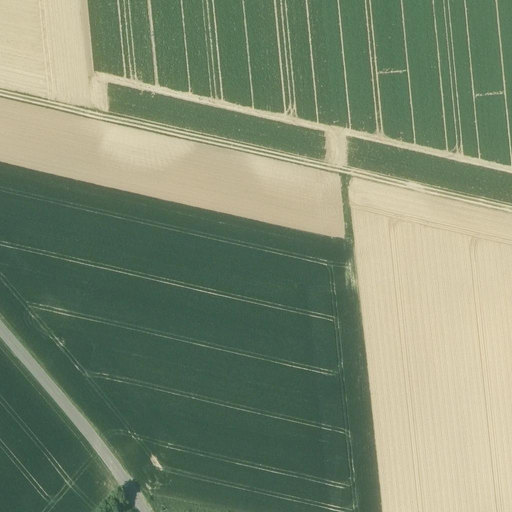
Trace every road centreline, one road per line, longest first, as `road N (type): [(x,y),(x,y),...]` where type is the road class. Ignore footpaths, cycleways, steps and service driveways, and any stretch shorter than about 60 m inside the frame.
road 1 (track): [(511,210),(0,91)]
road 2 (residential): [(0,328),(83,425),(141,511)]
